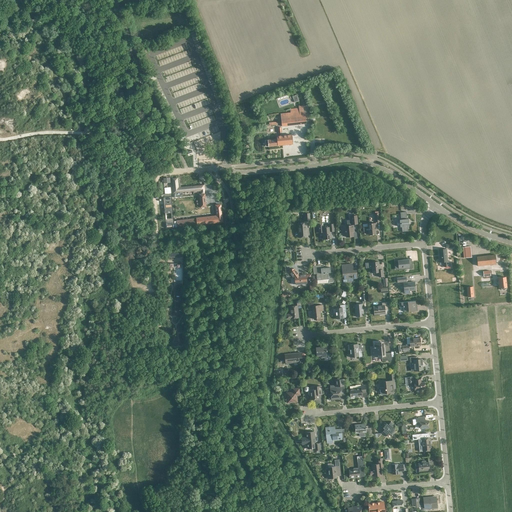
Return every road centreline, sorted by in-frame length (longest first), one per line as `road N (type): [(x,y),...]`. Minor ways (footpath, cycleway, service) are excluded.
road 1 (unclassified): [(215,167),(168,172),(152,158),(101,60),(56,0)]
road 2 (unclassified): [(215,167),(245,172),(355,159),(436,205)]
road 3 (residential): [(296,336),(431,323)]
road 4 (residential): [(308,415),(439,401)]
road 5 (residential): [(301,255),(423,243)]
